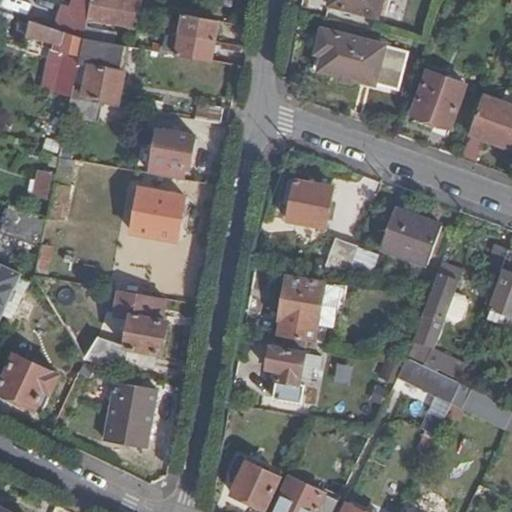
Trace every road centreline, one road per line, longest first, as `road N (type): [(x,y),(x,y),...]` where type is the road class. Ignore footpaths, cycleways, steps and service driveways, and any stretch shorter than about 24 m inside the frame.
road 1 (residential): [(258,114),(185,511)]
road 2 (residential): [(511,203),(258,114)]
road 3 (residential): [(0,445),(140,511)]
